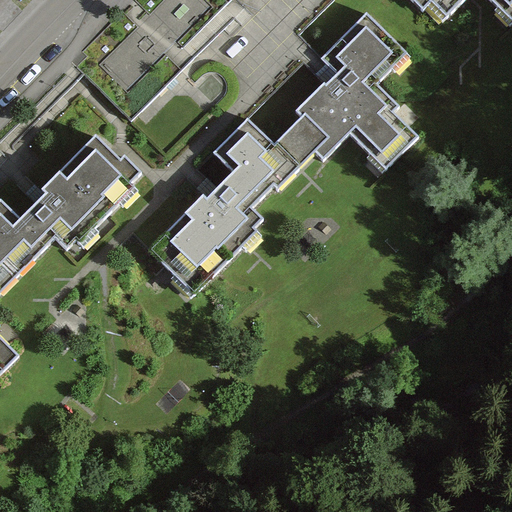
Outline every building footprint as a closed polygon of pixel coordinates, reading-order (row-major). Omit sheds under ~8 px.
[(511,0),(410,0),(428,19),(433,14),(446,27),(474,0),(486,0),(511,26),(511,25),(511,0)] [(426,150),(402,126),(407,121),(384,97),(416,65),(375,25),(331,68),(346,83),(305,124),(311,130),(335,154),(323,167),(331,174),(358,148),(393,183),(426,150)] [(271,234),(261,224),(283,202),(285,204),(323,167),(335,154),(311,130),(282,159),(255,131),(222,164),(242,185),(214,212),(210,208),(192,225),(200,233),(179,254),(173,247),(158,263),(203,308),(264,247),(261,244),(271,234)] [(121,169),(96,144),(41,198),(47,203),(20,228),(0,207),(0,270),(16,288),(56,248),(69,262),(135,198),(131,194),(142,182),(125,165),(121,169)] [(0,352),(0,303),(16,288),(0,270),(0,385),(16,370),(0,352)]
